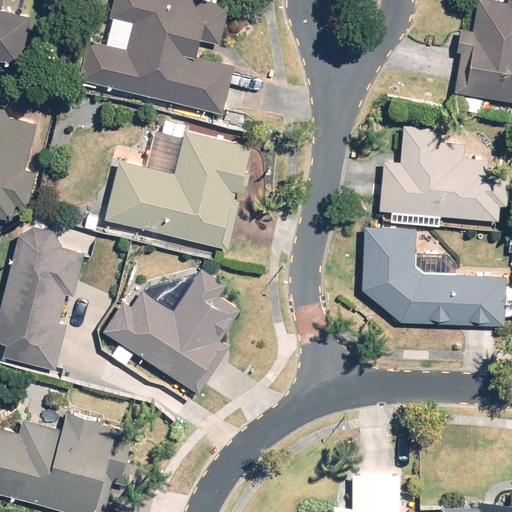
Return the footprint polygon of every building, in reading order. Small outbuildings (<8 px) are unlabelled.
[(0,0),(0,53),(23,59),(34,15),(5,8),(6,0),(0,0)] [(232,1),(227,0),(118,0),(115,12),(137,18),(130,46),(93,37),(84,75),(226,110),(238,61),(202,52),(206,35),(223,39),(232,1)] [(469,26),(459,87),(511,96),(511,0),(481,0),(477,28),(469,26)] [(0,210),(16,215),(20,201),(31,204),(40,168),(29,165),(41,121),(12,114),(7,103),(0,101),(0,210)] [(388,158),(384,205),(503,216),(505,202),(510,202),(511,178),(511,168),(492,167),(493,156),(466,154),(468,140),(442,137),(443,125),(408,122),(404,159),(388,158)] [(125,156),(110,214),(233,244),(247,188),(250,188),(255,168),(252,168),(258,144),(190,127),(179,170),(125,156)] [(37,218),(23,230),(0,325),(0,335),(10,338),(7,351),(60,364),(70,320),(62,318),(69,290),(78,292),(88,249),(66,243),(67,240),(58,223),(37,218)] [(509,321),(510,271),(427,268),(418,262),(419,225),(369,223),(367,284),(405,317),(509,321)] [(127,296),(108,325),(203,387),(232,342),(224,337),(245,305),(224,292),(231,279),(206,263),(178,306),(147,286),(136,302),(127,296)] [(0,423),(0,487),(89,511),(107,511),(118,476),(130,480),(144,429),(73,409),(69,425),(28,414),(23,430),(0,423)] [(402,511),(403,470),(356,470),(356,502),(339,502),(339,510),(306,510),(306,511),(402,511)] [(511,511),(511,496),(482,496),(482,503),(445,503),(445,511),(511,511)]
